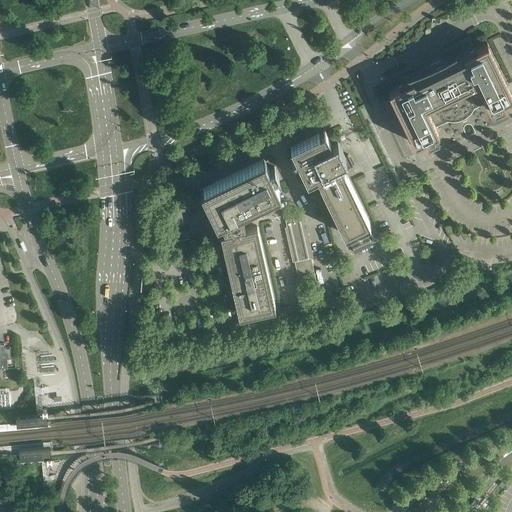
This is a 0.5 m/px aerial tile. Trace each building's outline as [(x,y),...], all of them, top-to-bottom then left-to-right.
[(398,77),(400,80),(401,83),(388,90),(414,143),(424,138),(427,143),(438,138),(436,133),(438,131),(435,125),(447,119),(451,120),(454,120),(457,119),(461,118),(461,120),(465,118),(464,116),(467,114),(470,112),(472,109),(473,106),(485,101),(489,107),(491,106),(493,111),(505,105),(503,100),(511,95),(511,93),(487,42),(474,48),(470,42),(457,51),(443,59),(429,66),(414,72),(398,77)] [(290,146),(295,156),(307,181),(316,176),(345,234),(370,222),(344,169),(352,165),(353,166),(347,154),(347,155),(345,156),(337,140),(331,142),(325,129),(290,146)] [(275,306),(256,223),(253,206),(280,192),(263,158),(200,189),(211,212),(206,224),(207,228),(206,228),(206,229),(206,230),(206,231),(207,232),(208,232),(208,233),(209,232),(211,236),(221,240),(238,314),(275,306)] [(301,213),(284,217),(287,226),(285,227),(292,261),(313,257),(305,222),(303,222),(301,213)] [(350,243),(355,253),(372,244),(367,235),(350,243)] [(311,258),(295,262),(300,286),(317,282),(311,258)] [(0,368),(8,368),(7,358),(11,358),(10,347),(5,347),(4,343),(0,343),(0,368)] [(20,458),(41,456),(41,450),(20,452),(20,458)]
